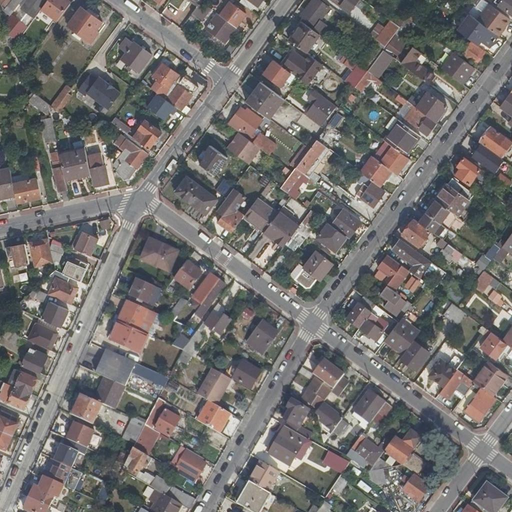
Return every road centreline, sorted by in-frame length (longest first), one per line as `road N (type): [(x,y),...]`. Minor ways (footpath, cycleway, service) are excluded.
road 1 (residential): [(138,201),(3,511)]
road 2 (residential): [(311,324),(511,53)]
road 3 (residential): [(201,511),(311,324)]
road 4 (residential): [(482,450),(311,324)]
road 5 (residential): [(311,324),(138,201)]
road 6 (residential): [(225,80),(138,201)]
road 7 (residential): [(0,231),(138,201)]
road 8 (residential): [(225,80),(119,0)]
